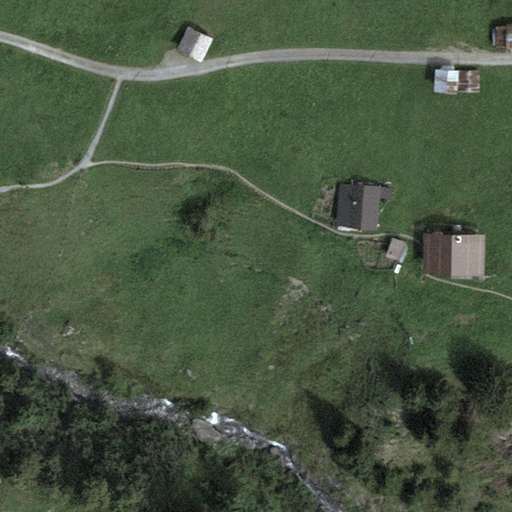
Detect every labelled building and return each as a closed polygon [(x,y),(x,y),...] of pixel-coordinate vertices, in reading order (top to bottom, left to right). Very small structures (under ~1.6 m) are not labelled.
[(511,27),(499,27),(498,46),(511,46),(511,27)] [(191,30),(182,48),(200,58),(209,39),(191,30)] [(437,70),(436,87),(454,89),(455,71),(437,70)] [(459,71),(459,88),(475,88),(475,72),(459,71)] [(343,187),(339,220),(370,222),(373,195),(378,195),(379,186),(373,186),(373,190),(343,187)] [(431,237),(430,265),(477,268),(478,249),(473,249),(473,235),(467,235),(467,239),(456,238),(457,233),(452,233),(452,238),(431,237)] [(392,239),(388,254),(397,257),(402,242),(392,239)]
